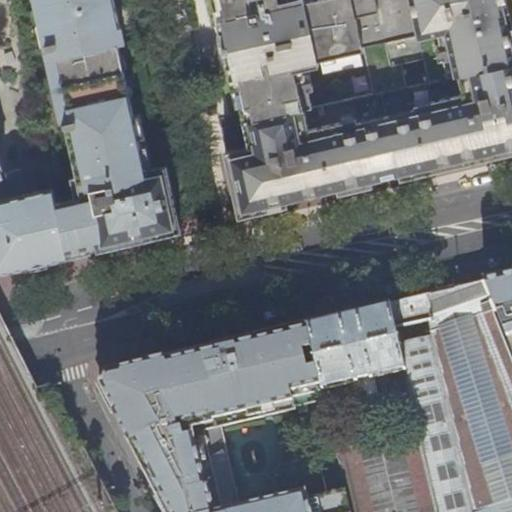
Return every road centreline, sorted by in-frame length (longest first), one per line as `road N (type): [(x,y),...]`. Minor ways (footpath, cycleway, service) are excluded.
road 1 (primary): [(45,339),(511,227)]
road 2 (residential): [(45,339),(131,511)]
